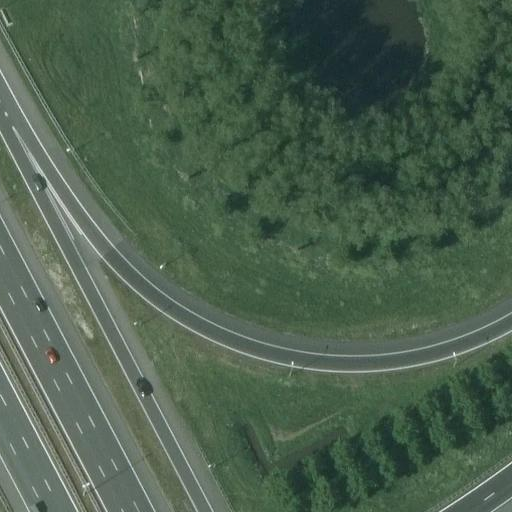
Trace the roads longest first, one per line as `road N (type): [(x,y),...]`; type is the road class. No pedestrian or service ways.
road 1 (motorway): [(511,321),(435,354),(368,364),(293,360),(233,340),(186,319),(129,273),(6,126)]
road 2 (motorway): [(207,511),(6,126)]
road 3 (motorway): [(130,511),(0,263)]
road 4 (motorway): [(0,404),(56,511)]
